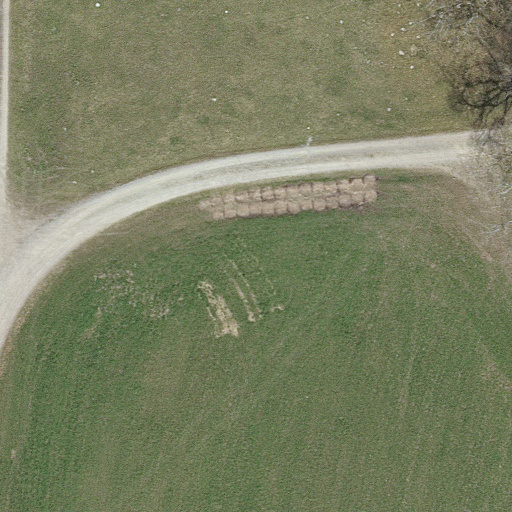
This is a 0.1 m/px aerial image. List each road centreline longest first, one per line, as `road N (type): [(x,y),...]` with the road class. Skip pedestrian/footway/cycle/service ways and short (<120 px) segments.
road 1 (track): [(511,153),(202,185),(0,276)]
road 2 (track): [(0,276),(2,0)]
